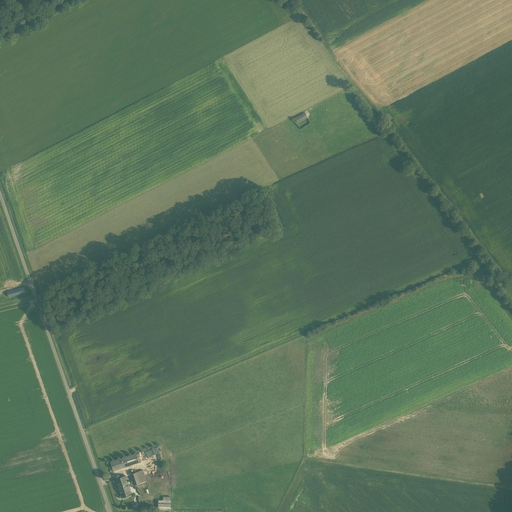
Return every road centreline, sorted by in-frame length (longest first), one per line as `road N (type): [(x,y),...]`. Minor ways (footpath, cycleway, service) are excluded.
road 1 (track): [(290,0),(511,298)]
road 2 (unclassified): [(109,511),(0,194)]
